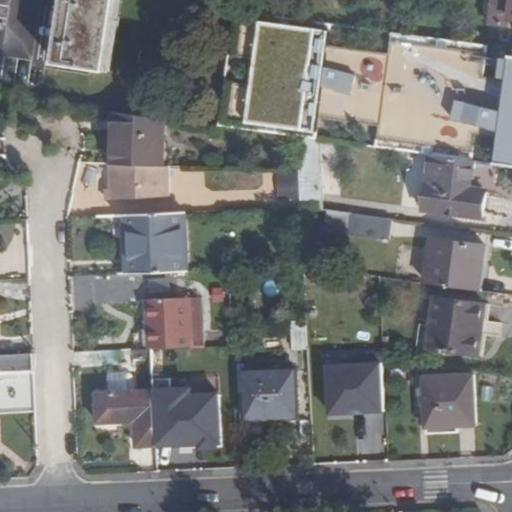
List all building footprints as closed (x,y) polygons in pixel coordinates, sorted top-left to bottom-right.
[(63,0),(54,69),(106,77),(116,0),(63,0)] [(511,0),(495,0),(494,16),(511,17),(511,28),(510,47),(511,47),(511,0)] [(511,68),(260,34),(250,116),(511,154),(511,68)] [(120,115),(114,114),(107,167),(111,168),(113,168),(120,115)] [(113,168),(158,170),(165,121),(120,115),(113,168)] [(299,138),(301,176),(302,210),(322,213),(326,142),(299,138)] [(460,160),(434,156),(427,209),(484,218),(488,191),(471,189),(475,162),(460,160)] [(113,191),(114,203),(177,198),(175,171),(158,170),(113,168),(111,168),(113,191)] [(300,172),(280,172),(281,201),(301,201),(300,172)] [(189,274),(187,215),(129,216),(132,277),(189,274)] [(132,277),(129,216),(121,217),(123,278),(132,277)] [(394,222),(355,217),(352,237),(391,242),(394,222)] [(479,263),(485,265),(487,247),(435,240),(428,283),(476,290),(479,263)] [(488,265),(485,265),(479,263),(476,290),(485,290),(488,265)] [(437,321),(433,349),(480,356),(487,304),(440,298),(437,321)] [(149,302),(152,351),(155,351),(193,349),(191,300),(149,302)] [(309,350),(307,326),(296,326),(297,351),(309,350)] [(135,363),(155,362),(154,352),(135,353),(135,363)] [(0,361),(0,377),(35,376),(34,358),(0,360),(0,362),(0,361)] [(384,358),(329,361),(332,414),(352,414),(351,409),(369,408),(369,413),(386,411),(384,358)] [(243,394),(249,394),(250,420),(298,417),(296,372),(248,374),(248,367),(242,368),(243,394)] [(126,375),(110,375),(111,394),(127,393),(126,375)] [(475,376),(424,379),(427,434),(458,433),(458,426),(478,426),(475,376)] [(139,447),(158,447),(158,445),(157,413),(156,391),(127,393),(111,394),(99,394),(101,424),(138,422),(139,447)] [(222,409),(157,413),(158,445),(223,439),(222,409)]
